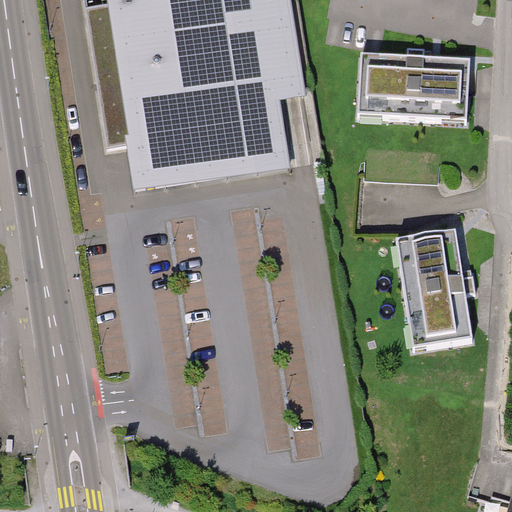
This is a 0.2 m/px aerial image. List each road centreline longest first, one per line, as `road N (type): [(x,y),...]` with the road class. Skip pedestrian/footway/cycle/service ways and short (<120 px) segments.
road 1 (primary): [(81,511),(4,0)]
road 2 (residential): [(511,238),(494,432),(511,459)]
road 3 (residential): [(511,40),(503,196),(511,234)]
